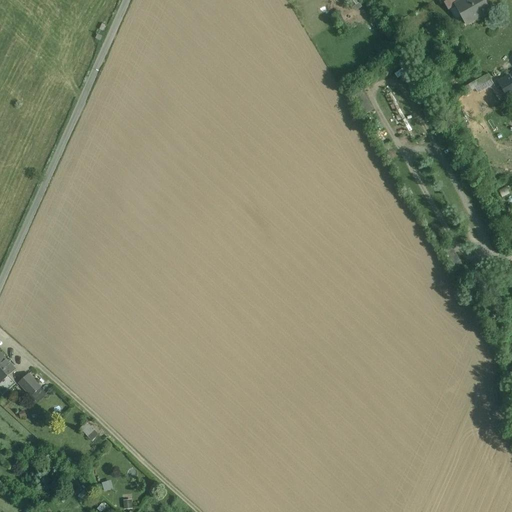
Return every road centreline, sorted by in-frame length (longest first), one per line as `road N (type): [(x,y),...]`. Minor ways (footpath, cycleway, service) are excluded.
road 1 (residential): [(0,288),(126,0)]
road 2 (track): [(198,511),(0,331)]
